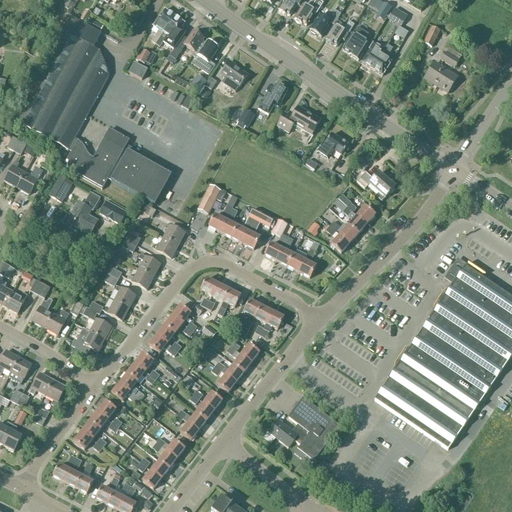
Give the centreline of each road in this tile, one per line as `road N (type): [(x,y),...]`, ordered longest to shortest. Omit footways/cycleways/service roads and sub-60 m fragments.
road 1 (residential): [(94,390),(198,264),(223,264),(318,322)]
road 2 (residential): [(318,322),(402,239),(452,171)]
road 3 (tertiary): [(366,111),(210,0)]
road 4 (residential): [(222,443),(318,322)]
road 5 (residential): [(22,490),(94,390)]
